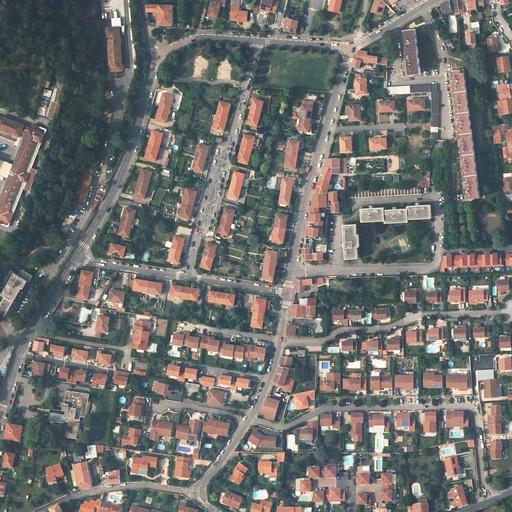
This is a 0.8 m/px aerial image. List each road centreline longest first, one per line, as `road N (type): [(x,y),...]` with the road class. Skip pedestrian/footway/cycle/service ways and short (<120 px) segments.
road 1 (residential): [(249,418),(279,426),(328,408),(468,406),(476,412),(484,482),(494,498)]
road 2 (residential): [(256,40),(185,276)]
road 3 (residential): [(511,313),(414,315),(384,329),(336,331),(325,341),(279,338)]
road 4 (tertiary): [(157,60),(131,149),(75,258)]
road 5 (unclassified): [(195,493),(113,487),(37,511)]
road 6 (unclassified): [(292,272),(325,128)]
road 7 (residential): [(437,250),(436,197),(352,201)]
road 8 (residential): [(442,79),(452,202),(463,201)]
